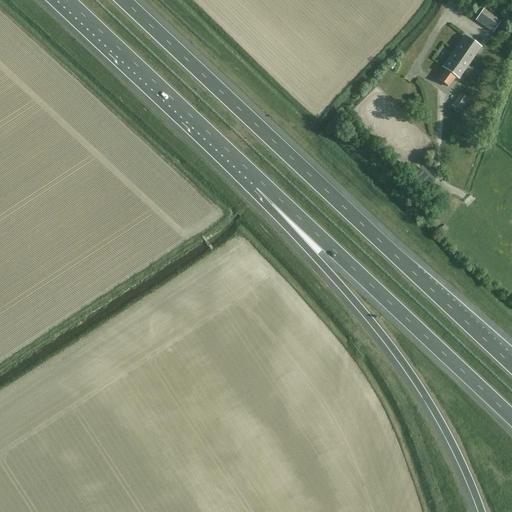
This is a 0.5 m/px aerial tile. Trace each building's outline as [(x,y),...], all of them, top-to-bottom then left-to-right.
[(484,8),(476,20),(493,32),(501,20),(484,8)] [(446,69),(439,79),(448,86),(456,76),(458,78),(480,47),(465,37),(443,67),(446,69)] [(467,98),(459,92),(450,105),(457,110),(467,98)] [(419,168),(411,177),(424,190),(432,181),(419,168)] [(466,202),(471,195),(467,192),(462,199),(466,202)]
